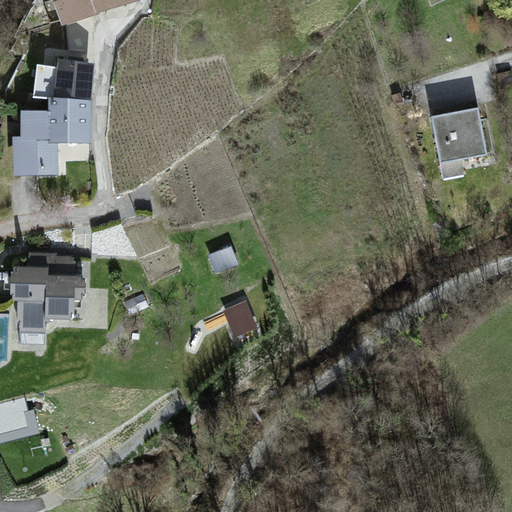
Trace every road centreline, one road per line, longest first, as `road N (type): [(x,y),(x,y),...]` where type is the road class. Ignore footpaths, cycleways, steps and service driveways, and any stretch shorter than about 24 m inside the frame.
road 1 (track): [(511,263),(384,328),(294,404),(249,462),(226,511)]
road 2 (residential): [(0,229),(100,201),(95,39),(139,0)]
road 3 (residential): [(225,338),(190,386),(84,484),(0,505)]
